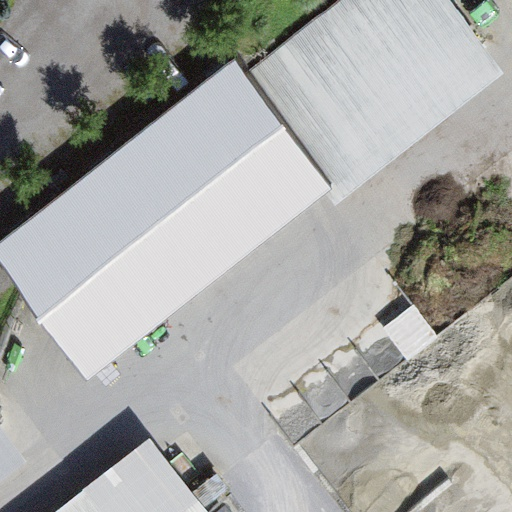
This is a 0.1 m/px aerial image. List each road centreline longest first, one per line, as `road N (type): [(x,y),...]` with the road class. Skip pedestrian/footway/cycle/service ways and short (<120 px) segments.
road 1 (unknown): [(251,325),(511,101)]
road 2 (unknown): [(251,325),(0,490)]
